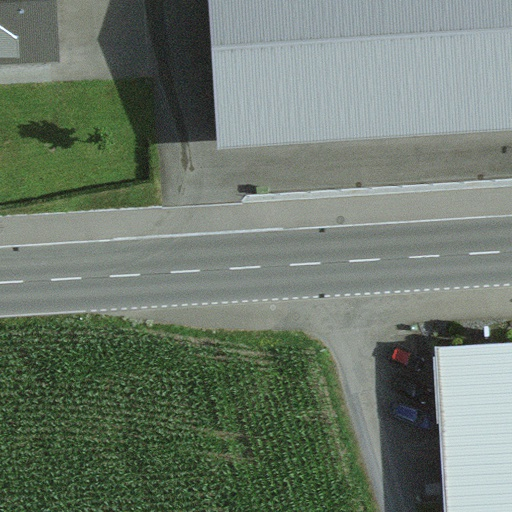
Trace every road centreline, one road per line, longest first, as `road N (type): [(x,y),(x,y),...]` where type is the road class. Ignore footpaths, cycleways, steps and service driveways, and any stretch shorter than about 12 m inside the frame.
road 1 (secondary): [(511,252),(0,283)]
road 2 (track): [(346,263),(403,511)]
